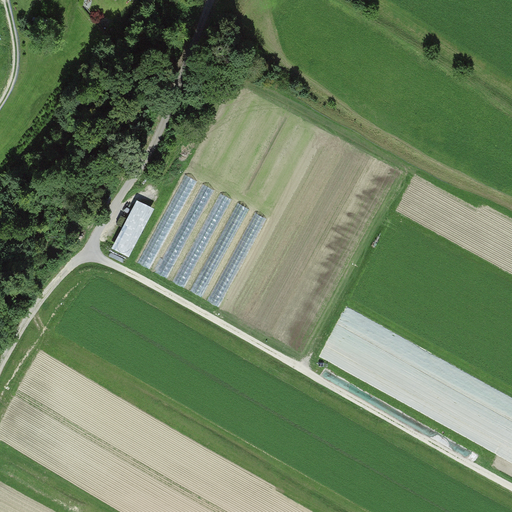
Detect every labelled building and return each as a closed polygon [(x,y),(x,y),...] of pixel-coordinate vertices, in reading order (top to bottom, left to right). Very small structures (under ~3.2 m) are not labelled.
[(333,136),(289,226),(302,231),(345,141),(333,136)] [(307,235),(319,241),(361,151),(349,145),(307,235)] [(334,250),(380,161),(369,155),(322,244),(334,250)] [(341,255),(354,261),(397,170),(384,164),(341,255)] [(136,198),(115,249),(134,256),(155,205),(136,198)]
